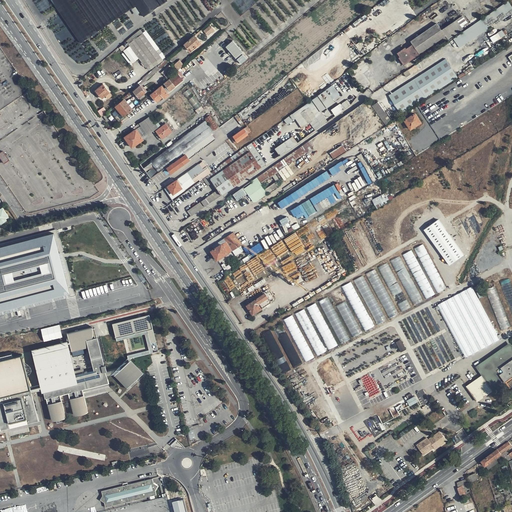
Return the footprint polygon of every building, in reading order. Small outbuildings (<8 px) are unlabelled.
[(51,0),(80,41),(135,3),(144,15),(165,0),(51,0)] [(208,35),(215,30),(212,25),(204,29),(208,35)] [(166,59),(146,27),(127,40),(131,45),(124,50),(132,63),(140,58),(148,70),(166,59)] [(403,50),(410,60),(436,41),(427,29),(401,47),(403,50)] [(494,43),(506,34),(502,29),(490,38),(494,43)] [(196,36),(198,34),(197,33),(183,45),(189,53),(201,43),(201,42),(200,41),(196,36)] [(233,40),(226,46),(241,64),(248,58),(233,40)] [(395,70),(410,60),(403,50),(397,55),(397,54),(392,57),(394,60),(390,63),(395,70)] [(459,77),(445,60),(387,94),(399,113),(459,77)] [(202,72),(196,64),(189,70),(195,77),(202,72)] [(173,72),(170,68),(168,66),(159,74),(164,80),(173,72)] [(153,71),(131,90),(133,92),(138,98),(146,91),(143,87),(142,88),(140,86),(155,73),(153,71)] [(177,74),(176,73),(151,95),(157,102),(159,100),(160,101),(168,94),(167,92),(182,80),(179,77),(177,74)] [(111,94),(118,89),(113,82),(106,88),(103,84),(95,90),(102,98),(109,92),(111,94)] [(190,89),(184,93),(195,110),(201,106),(190,89)] [(133,92),(131,90),(122,97),(122,98),(114,105),(123,116),(131,109),(124,99),(133,92)] [(146,91),(138,98),(140,100),(148,93),(146,91)] [(436,106),(431,98),(421,105),(426,113),(436,106)] [(381,119),(386,126),(391,123),(377,102),(372,106),(381,119)] [(372,106),(371,105),(365,109),(361,104),(252,180),(256,186),(332,132),(341,146),(342,145),(354,137),(381,119),(372,106)] [(306,106),(299,112),(308,125),(315,119),(308,108),(307,108),(306,106)] [(412,109),(402,116),(405,120),(415,113),(412,109)] [(328,121),(333,117),(330,112),(324,116),(328,121)] [(421,122),(415,113),(405,120),(411,129),(421,122)] [(205,121),(213,132),(217,128),(208,116),(207,117),(203,119),(205,121)] [(147,120),(139,126),(147,136),(155,130),(147,120)] [(190,149),(213,132),(205,121),(143,167),(146,172),(154,166),(158,172),(166,167),(176,159),(190,149)] [(172,132),(165,123),(155,131),(161,139),(172,132)] [(139,126),(135,129),(142,139),(147,136),(139,126)] [(234,144),(250,132),(246,126),(230,138),(234,144)] [(142,139),(135,129),(127,135),(131,141),(128,142),(131,148),(142,139)] [(264,140),(260,135),(259,136),(250,143),(253,148),(264,140)] [(279,154),(295,143),(290,136),(274,148),(279,154)] [(358,142),(354,137),(342,145),(346,150),(358,142)] [(250,143),(245,146),(245,147),(260,167),(265,164),(253,148),(250,143)] [(194,215),(260,167),(245,147),(210,173),(221,188),(190,210),(194,215)] [(193,153),(190,149),(176,159),(166,167),(170,173),(189,160),(187,158),(193,153)] [(4,150),(0,152),(0,155),(4,163),(10,160),(4,150)] [(334,175),(342,170),(339,166),(342,164),(340,162),(330,169),(334,175)] [(182,175),(164,188),(171,199),(189,186),(186,180),(201,169),(198,164),(182,175)] [(281,206),(332,179),(329,172),(277,200),(281,206)] [(336,186),(291,207),(297,218),(305,214),(306,216),(343,199),(336,186)] [(234,193),(238,200),(248,194),(243,187),(234,193)] [(386,192),(373,199),(377,207),(390,201),(386,192)] [(0,223),(7,219),(11,216),(4,206),(0,208),(0,223)] [(57,229),(0,244),(0,312),(74,293),(57,229)] [(234,235),(236,234),(235,232),(224,239),(226,242),(219,247),(216,249),(211,252),(217,260),(241,245),(234,235)] [(226,242),(224,239),(216,244),(219,247),(226,242)] [(416,247),(437,293),(446,288),(424,243),(416,247)] [(435,294),(413,249),(404,254),(425,299),(435,294)] [(303,257),(303,258),(307,264),(315,260),(310,253),(303,257)] [(400,255),(391,260),(413,304),(423,299),(400,255)] [(236,268),(242,264),(238,258),(232,261),(236,268)] [(388,262),(379,267),(393,296),(403,291),(388,262)] [(377,268),(367,273),(388,318),(398,313),(377,268)] [(378,324),(387,319),(363,275),(354,280),(378,324)] [(511,284),(510,278),(501,281),(511,313),(511,284)] [(343,285),(363,331),(373,326),(353,281),(343,285)] [(486,287),(500,330),(509,327),(495,284),(486,287)] [(470,286),(465,289),(458,292),(436,302),(445,320),(464,357),(498,340),(470,286)] [(245,302),(247,306),(263,296),(262,294),(260,292),(245,302)] [(268,299),(271,297),(270,296),(267,298),(265,294),(265,295),(264,293),(262,294),(263,296),(247,306),(252,315),(271,303),(268,299)] [(319,301),(341,343),(350,339),(328,296),(319,301)] [(398,303),(402,311),(411,307),(407,299),(398,303)] [(337,306),(349,329),(353,327),(350,321),(356,319),(347,301),(337,306)] [(308,306),(328,350),(337,345),(317,302),(308,306)] [(443,328),(436,315),(431,304),(396,321),(401,330),(409,346),(443,328)] [(305,308),(296,313),(317,356),(326,351),(305,308)] [(113,322),(117,340),(121,339),(120,335),(153,328),(150,314),(113,322)] [(313,358),(295,314),(286,318),(303,362),(313,358)] [(42,328),(44,340),(62,337),(60,325),(42,328)] [(90,341),(96,339),(93,326),(66,333),(62,339),(66,341),(67,347),(90,341)] [(424,342),(411,349),(413,353),(424,374),(458,356),(445,331),(424,342)] [(288,335),(280,339),(294,367),(301,363),(288,335)] [(105,371),(96,339),(90,341),(67,347),(69,356),(86,351),(91,372),(71,377),(65,352),(33,360),(42,392),(47,390),(48,394),(43,395),(50,422),(63,418),(59,399),(57,392),(65,390),(67,397),(72,416),(85,412),(81,393),(79,385),(105,379),(115,376),(114,378),(124,388),(139,373),(126,360),(116,370),(113,371),(107,372),(105,371)] [(402,351),(407,348),(402,339),(396,342),(402,351)] [(511,350),(508,345),(477,367),(481,372),(493,389),(511,376),(511,350)] [(32,355),(32,357),(63,348),(63,347),(32,355)] [(63,348),(32,357),(33,360),(65,352),(63,348)] [(0,395),(32,388),(24,355),(0,360),(0,395)] [(79,385),(81,393),(107,387),(105,379),(79,385)] [(57,392),(59,399),(67,397),(65,390),(57,392)] [(0,432),(40,423),(33,391),(0,398),(0,432)] [(410,405),(419,401),(416,395),(407,400),(410,405)] [(435,442),(438,446),(446,440),(439,430),(431,436),(431,437),(427,440),(425,437),(420,441),(420,442),(415,445),(420,451),(423,449),(422,447),(423,446),(427,451),(432,447),(431,445),(435,442)] [(508,441),(481,461),(485,466),(505,451),(511,446),(508,441)] [(505,451),(485,466),(487,470),(504,458),(508,455),(505,451)] [(489,477),(498,508),(511,503),(511,480),(507,464),(489,477)] [(471,481),(479,478),(477,472),(469,475),(471,481)] [(151,478),(100,491),(101,495),(103,502),(104,507),(155,494),(151,478)] [(466,489),(469,487),(469,485),(466,478),(457,482),(459,487),(462,485),(464,490),(466,489)] [(467,491),(466,489),(464,490),(462,485),(459,487),(453,490),(457,498),(465,494),(464,492),(467,491)] [(176,511),(187,511),(184,498),(174,501),(176,511)]
